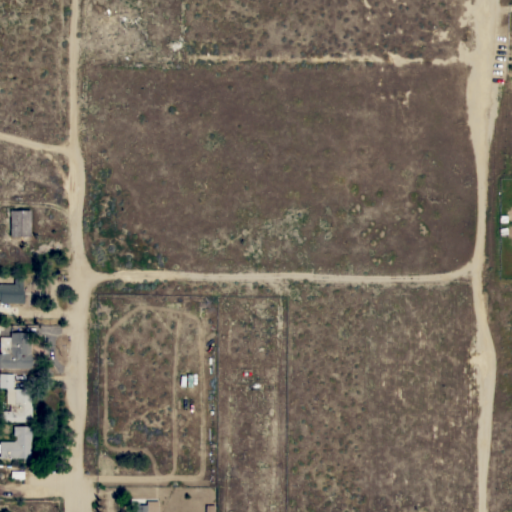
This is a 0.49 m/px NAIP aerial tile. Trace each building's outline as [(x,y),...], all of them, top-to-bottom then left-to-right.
[(29,235),(9,236),(9,209),(29,209),(29,235)] [(0,283),(13,284),(13,276),(21,277),(21,289),(23,289),(22,302),(0,302),(0,283)] [(2,367),(0,366),(0,336),(9,336),(9,332),(29,332),(29,353),(29,367),(2,367)] [(29,404),(30,404),(30,421),(0,421),(0,410),(9,410),(9,403),(5,403),(5,387),(0,386),(0,373),(12,373),(11,388),(29,388),(29,404)] [(0,440),(13,440),(13,439),(14,439),(14,435),(12,435),(12,425),(30,425),(30,440),(29,440),(29,457),(28,457),(28,462),(22,462),(21,457),(0,457),(0,440)] [(157,511),(133,511),(133,504),(145,504),(145,500),(157,500),(157,511)]
